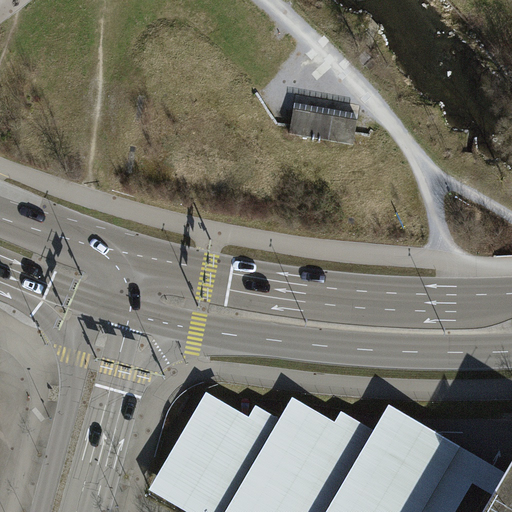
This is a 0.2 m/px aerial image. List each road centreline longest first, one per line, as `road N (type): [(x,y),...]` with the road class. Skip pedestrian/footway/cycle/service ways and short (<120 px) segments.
road 1 (secondary): [(511,294),(333,290),(127,255)]
road 2 (secondary): [(196,332),(353,349),(511,351)]
road 3 (unclassified): [(74,358),(41,511)]
road 4 (unclassified): [(90,511),(125,372)]
road 5 (secondary): [(127,255),(0,211)]
